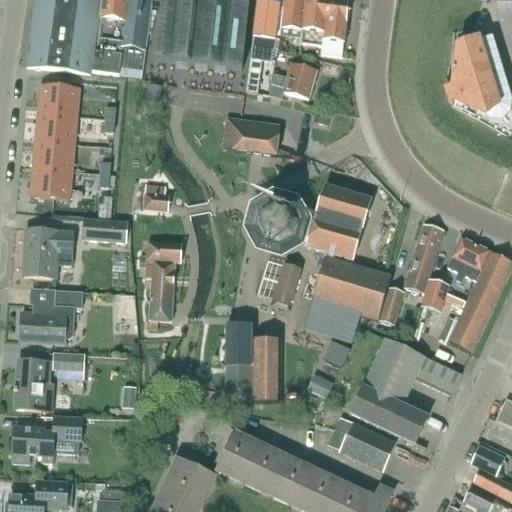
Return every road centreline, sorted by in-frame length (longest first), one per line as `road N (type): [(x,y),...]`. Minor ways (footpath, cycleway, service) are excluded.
road 1 (tertiary): [(511,231),(437,197),(396,157),(376,103),(384,0)]
road 2 (unknown): [(398,511),(189,402)]
road 3 (residential): [(428,511),(511,330)]
road 4 (residential): [(0,160),(20,0)]
